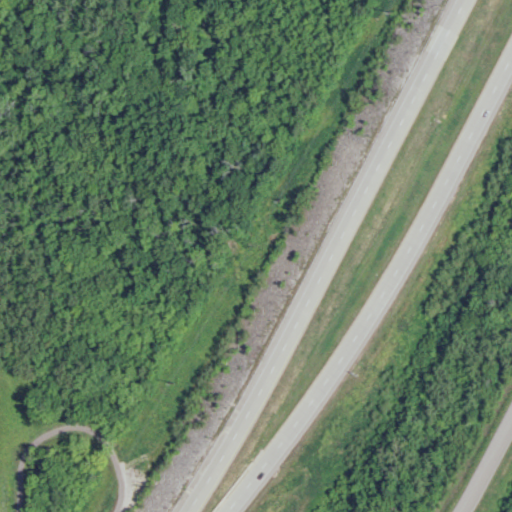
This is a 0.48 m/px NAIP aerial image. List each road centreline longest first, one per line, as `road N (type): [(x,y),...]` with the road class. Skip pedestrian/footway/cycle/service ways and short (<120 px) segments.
road 1 (trunk): [(470,0),(247,428),(194,511)]
road 2 (trunk): [(228,511),(358,328),(511,60)]
road 3 (residential): [(295,511),(363,402),(511,114)]
